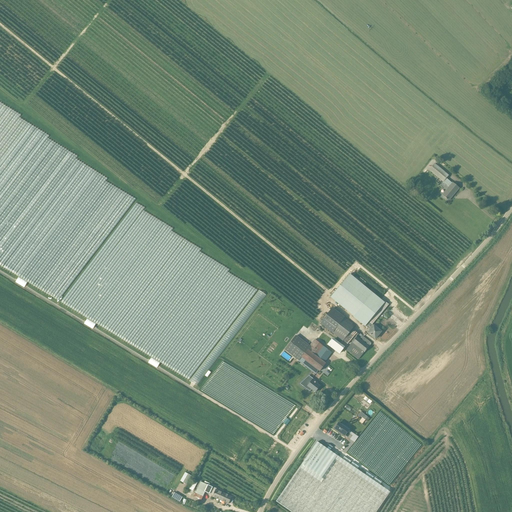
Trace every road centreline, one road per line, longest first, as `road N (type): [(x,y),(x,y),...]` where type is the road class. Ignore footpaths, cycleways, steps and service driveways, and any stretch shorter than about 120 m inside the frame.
road 1 (unclassified): [(259,511),(319,419),(511,206)]
road 2 (track): [(296,451),(0,271)]
